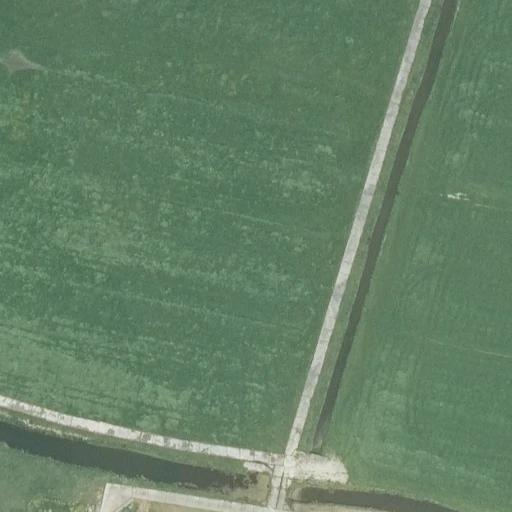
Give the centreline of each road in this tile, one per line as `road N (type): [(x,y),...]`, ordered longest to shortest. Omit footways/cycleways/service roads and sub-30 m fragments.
road 1 (track): [(424,0),(274,511)]
road 2 (track): [(334,468),(129,435),(0,400)]
road 3 (track): [(255,511),(111,489),(105,511)]
